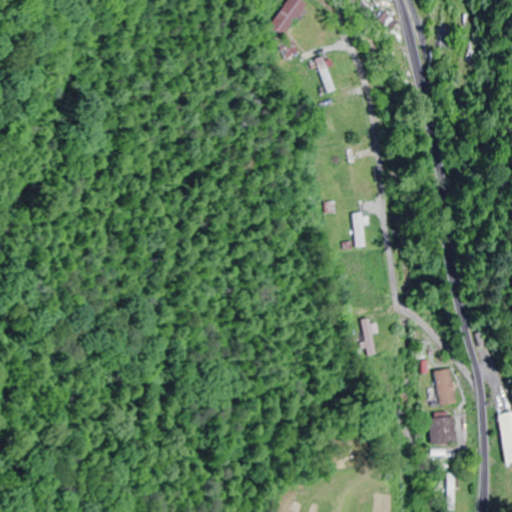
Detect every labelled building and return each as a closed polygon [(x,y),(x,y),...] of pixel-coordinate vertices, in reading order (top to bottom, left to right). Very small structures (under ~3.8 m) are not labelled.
[(286,38),(303,4),(295,0),(284,0),(270,30),(286,38)] [(391,23),(377,13),(369,24),(384,34),(391,23)] [(359,104),(356,96),(320,108),(323,116),(359,104)] [(353,193),(348,144),(337,146),(342,194),(353,193)] [(360,213),(348,215),(354,249),(366,247),(360,213)] [(436,406),(453,405),(450,370),(432,372),(436,406)] [(511,413),(502,414),(506,464),(511,463),(511,413)] [(454,444),(452,417),(426,419),(428,446),(454,444)] [(453,474),(445,474),(445,511),(453,511),(453,474)]
